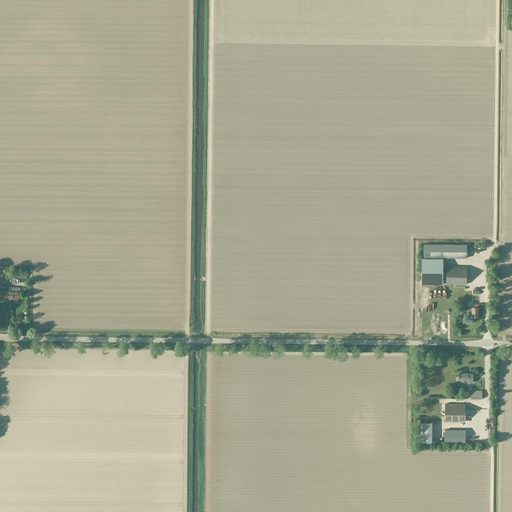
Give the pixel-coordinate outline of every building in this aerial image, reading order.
[(421,284),(446,284),(466,284),(466,267),(447,266),(447,280),(443,280),(443,258),(467,258),(467,244),(423,244),(423,258),(421,258),(421,284)] [(472,373),(468,373),(458,373),(458,376),(457,376),(457,380),(462,381),(462,379),(468,379),(468,382),(472,382),(472,373)] [(445,404),(445,421),(465,421),(465,404),(445,404)] [(420,422),(419,443),(432,443),(432,422),(420,422)] [(465,431),(445,430),(444,443),(465,443),(465,431)]
